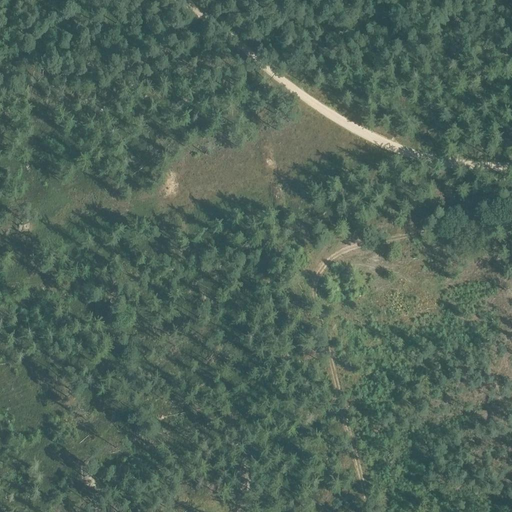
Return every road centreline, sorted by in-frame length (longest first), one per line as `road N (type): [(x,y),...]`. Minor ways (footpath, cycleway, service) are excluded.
road 1 (track): [(369,511),(314,287),(321,268),(339,252),(511,215)]
road 2 (track): [(511,168),(384,146),(189,0)]
